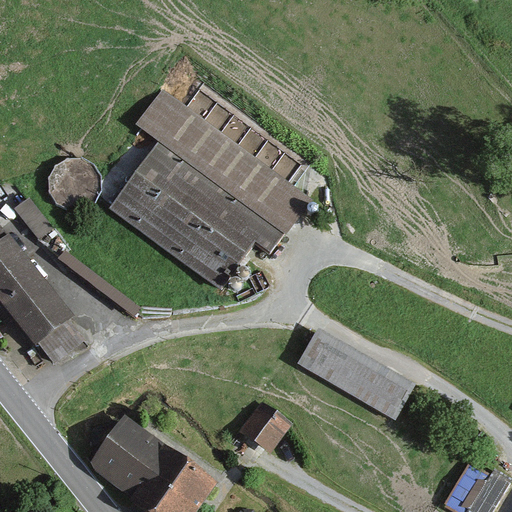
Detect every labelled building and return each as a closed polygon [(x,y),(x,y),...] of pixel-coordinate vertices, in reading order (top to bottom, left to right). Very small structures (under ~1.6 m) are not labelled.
[(134,131),(158,148),(109,215),(221,296),(254,250),(269,261),(312,203),(161,93),(134,131)] [(16,208),(40,241),(55,230),(31,197),(16,208)] [(0,308),(34,352),(73,322),(0,228),(0,308)] [(408,389),(320,343),(303,375),(390,421),(408,389)] [(291,423),(265,404),(243,434),(270,453),(291,423)] [(198,511),(218,485),(128,422),(92,473),(146,511),(198,511)] [(459,511),(495,511),(509,484),(467,464),(446,506),(459,511)]
